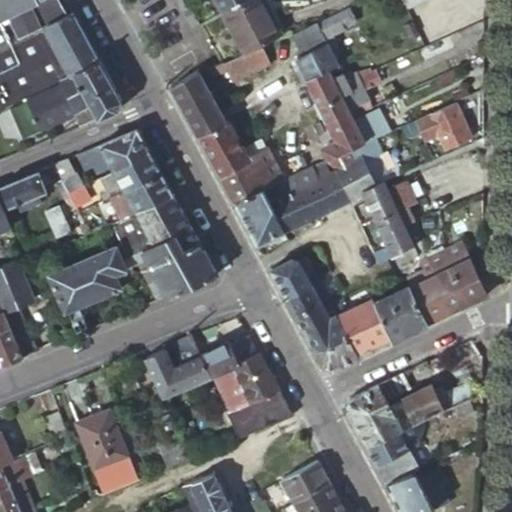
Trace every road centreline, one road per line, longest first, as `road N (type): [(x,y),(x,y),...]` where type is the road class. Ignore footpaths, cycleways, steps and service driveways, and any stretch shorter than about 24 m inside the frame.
road 1 (residential): [(0,389),(251,289)]
road 2 (unknown): [(309,391),(110,507)]
road 3 (residential): [(309,391),(511,302)]
road 4 (residential): [(152,108),(251,289)]
road 5 (residential): [(152,108),(0,171)]
road 6 (residential): [(309,391),(378,511)]
road 7 (residential): [(96,0),(152,108)]
